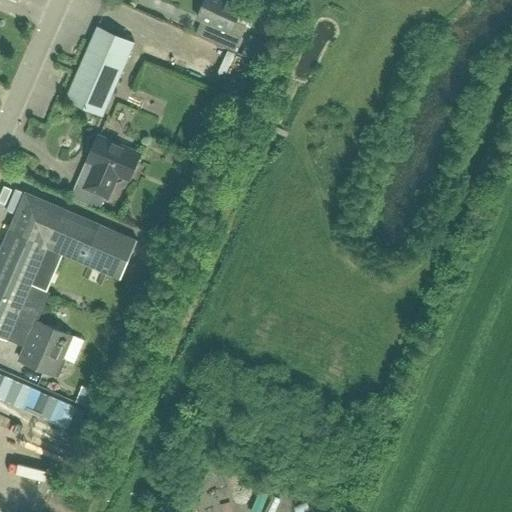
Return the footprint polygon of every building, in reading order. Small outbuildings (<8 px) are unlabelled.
[(205,0),(197,19),(219,28),(213,43),(235,52),(246,26),(235,22),(243,4),(234,0),(205,0)] [(134,43),(97,27),(65,101),(102,117),(134,43)] [(140,155),(98,136),(87,163),(94,166),(84,189),(108,199),(118,176),(129,181),(140,155)] [(0,251),(0,337),(7,341),(8,339),(26,347),(20,361),(58,378),(66,361),(62,359),(71,337),(38,323),(51,293),(47,291),(62,255),(118,279),(134,241),(25,193),(0,251)] [(53,457),(48,471),(62,476),(68,463),(53,457)] [(0,504),(5,507),(15,486),(0,478),(0,504)] [(36,511),(43,497),(33,492),(24,511),(36,511)]
